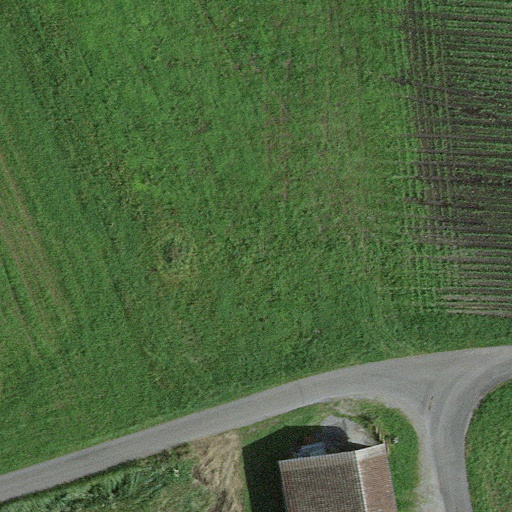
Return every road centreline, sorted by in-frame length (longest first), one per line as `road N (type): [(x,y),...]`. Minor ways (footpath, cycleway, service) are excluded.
road 1 (track): [(0,494),(356,381),(435,370)]
road 2 (track): [(435,370),(461,511)]
